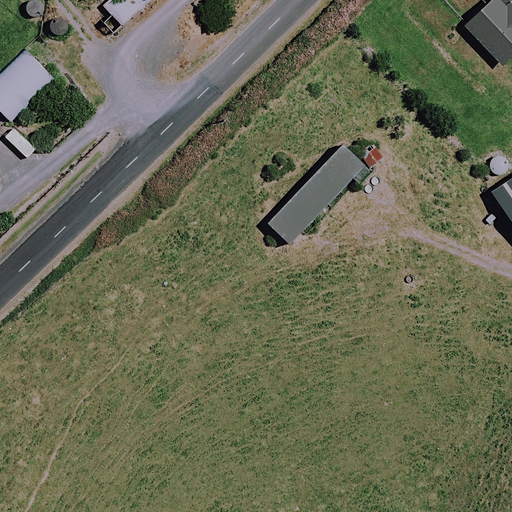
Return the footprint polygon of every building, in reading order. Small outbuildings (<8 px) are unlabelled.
[(20,0),(20,2),(19,4),(19,6),(19,9),(20,11),(21,13),(22,14),(24,16),(26,17),(28,18),(30,18),(32,18),(34,18),(36,18),(38,17),(40,15),(41,14),(43,12),(43,10),(44,8),(44,5),(44,3),(43,1),(42,0),(20,0)] [(149,0),(106,0),(91,14),(112,36),(149,0)] [(511,0),(492,0),(463,26),(499,67),(511,55),(511,0)] [(53,80),(26,53),(0,78),(0,111),(10,122),(53,80)] [(35,150),(13,128),(5,137),(27,159),(35,150)] [(366,141),(356,152),(372,167),(382,156),(366,141)] [(288,244),(351,178),(356,183),(365,173),(360,169),(363,165),(340,144),(266,223),(288,244)] [(486,170),(487,171),(489,174),(490,174),(492,176),(494,176),(496,177),(498,177),(500,176),(502,176),(504,175),(506,173),(507,172),(508,170),(509,168),(509,166),(509,163),(509,161),(508,159),(507,158),(506,156),(504,154),(502,153),(500,153),(498,152),(496,152),(494,153),(492,153),(490,154),(488,156),(487,157),(486,159),(485,161),(485,163),(485,165),(485,168),(486,170)] [(511,179),(491,194),(511,224),(511,179)]
